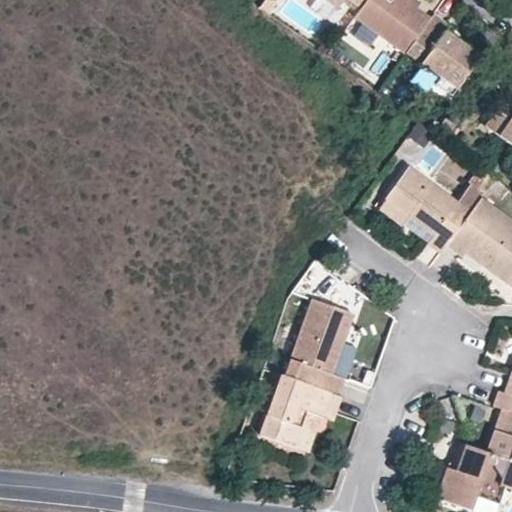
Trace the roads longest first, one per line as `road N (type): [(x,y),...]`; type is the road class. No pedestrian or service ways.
road 1 (residential): [(343,234),(420,288),(432,329),(388,407),(355,511)]
road 2 (residential): [(242,511),(0,478)]
